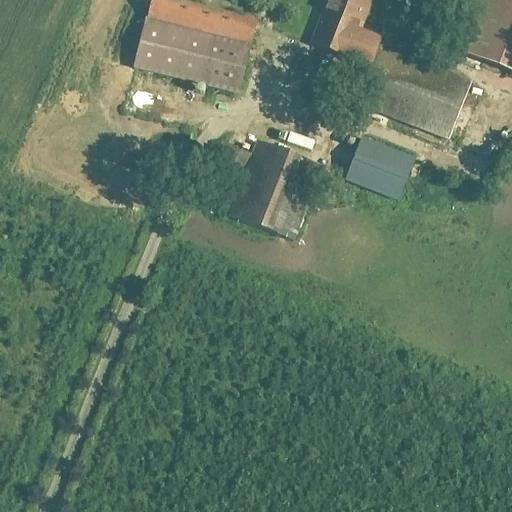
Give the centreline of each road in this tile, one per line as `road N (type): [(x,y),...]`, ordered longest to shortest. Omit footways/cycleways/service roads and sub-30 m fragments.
road 1 (track): [(52,511),(208,137)]
road 2 (track): [(511,124),(459,144),(303,96)]
